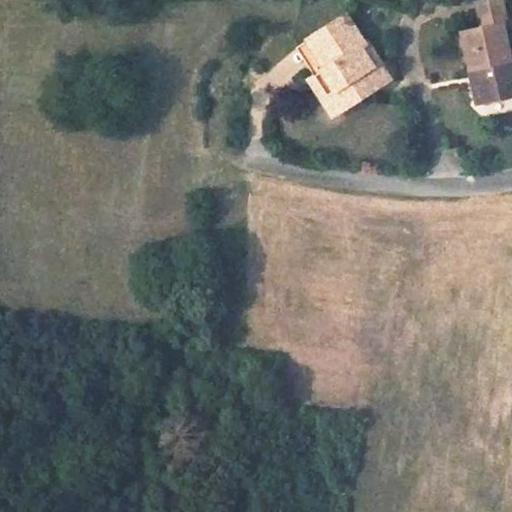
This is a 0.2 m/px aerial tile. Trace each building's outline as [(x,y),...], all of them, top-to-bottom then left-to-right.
[(511,58),(507,60),(500,25),(504,25),(498,0),(489,0),(472,3),(477,30),(462,34),(469,69),(475,68),(483,102),(506,97),(503,85),(511,82),(511,58)] [(344,17),(309,40),(326,67),(320,71),(333,89),(326,94),(338,112),(371,90),(360,72),(371,65),(360,48),(363,45),(344,17)] [(309,40),(296,48),(313,75),(320,71),(326,67),(309,40)] [(371,65),(360,72),(371,90),(389,79),(377,61),(371,65)] [(475,68),(469,69),(477,103),(483,102),(475,68)] [(313,75),(307,78),(331,116),(338,112),(326,94),(333,89),(320,71),(313,75)] [(511,82),(503,85),(506,97),(511,95),(511,82)]
